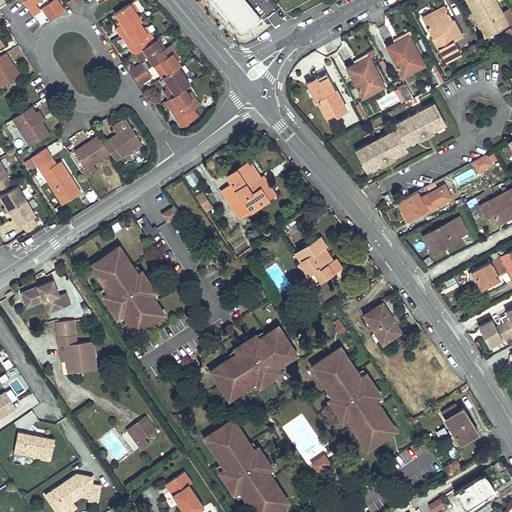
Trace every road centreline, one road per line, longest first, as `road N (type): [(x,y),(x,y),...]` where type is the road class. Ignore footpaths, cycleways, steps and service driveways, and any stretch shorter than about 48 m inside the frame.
road 1 (residential): [(258,101),(415,287),(511,430)]
road 2 (residential): [(129,87),(85,26),(68,22),(46,36),(44,60),(69,98),(91,106)]
road 3 (residential): [(178,160),(13,272)]
road 4 (unknown): [(0,331),(110,486)]
